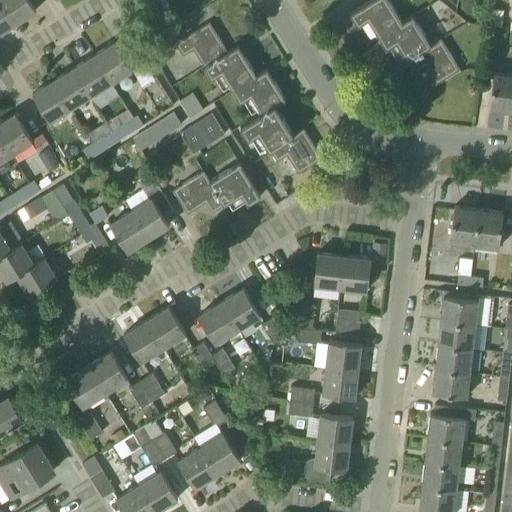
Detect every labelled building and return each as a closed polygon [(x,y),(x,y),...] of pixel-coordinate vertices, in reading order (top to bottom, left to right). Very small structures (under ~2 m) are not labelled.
[(0,0),(15,22),(36,9),(29,0),(0,0)] [(0,0),(0,31),(15,22),(0,0)] [(378,36),(403,20),(390,0),(368,0),(349,12),(357,25),(367,18),(378,36)] [(407,59),(431,44),(413,14),(403,20),(378,36),(386,48),(396,42),(407,59)] [(227,50),(220,38),(209,21),(175,42),(182,53),(193,47),(204,65),(227,50)] [(407,59),(411,66),(414,71),(425,65),(436,83),(460,68),(441,38),(431,44),(407,59)] [(111,81),(132,68),(115,41),(94,54),(111,81)] [(232,88),(256,73),(238,44),(227,50),(204,65),(211,76),(221,70),(232,88)] [(94,54),(74,66),(90,94),(111,81),(94,54)] [(53,79),(70,106),(90,94),(74,66),(53,79)] [(274,102),(275,104),(285,98),(266,67),(256,73),(232,88),(239,100),(249,94),(260,111),(274,102)] [(489,107),(511,109),(511,73),(493,71),(489,107)] [(53,79),(32,92),(49,119),(70,106),(53,79)] [(180,99),(190,116),(203,108),(193,91),(180,99)] [(292,133),(275,104),(274,102),(260,111),(240,123),(247,136),(258,130),(269,147),(292,133)] [(174,110),(134,135),(142,148),(182,123),(174,110)] [(203,116),(210,126),(218,122),(212,111),(203,116)] [(0,121),(0,134),(11,151),(32,138),(26,129),(15,112),(0,121)] [(124,122),(130,132),(144,124),(137,113),(124,122)] [(196,121),(202,131),(210,126),(203,116),(196,121)] [(188,126),(194,136),(202,131),(196,121),(188,126)] [(110,130),(117,141),(130,132),(124,122),(110,130)] [(210,126),(216,137),(224,132),(218,122),(210,126)] [(180,130),(186,141),(194,136),(188,126),(180,130)] [(202,131),(208,141),(216,137),(210,126),(202,131)] [(269,147),(287,177),(297,171),(298,172),(322,157),(303,126),(292,133),(269,147)] [(96,139),(103,150),(117,141),(110,130),(96,139)] [(194,136),(200,146),(208,141),(202,131),(194,136)] [(0,158),(11,151),(0,134),(0,158)] [(192,151),(200,146),(194,136),(186,141),(192,151)] [(90,158),(103,150),(96,139),(83,148),(90,158)] [(42,147),(37,154),(50,165),(56,157),(42,147)] [(260,157),(252,162),(256,169),(265,164),(260,157)] [(209,179),(224,203),(241,193),(247,203),(260,195),(239,161),(209,179)] [(224,203),(209,179),(203,170),(173,189),(187,212),(205,201),(212,211),(224,203)] [(131,209),(148,237),(169,224),(161,212),(172,206),(151,174),(140,180),(150,197),(131,209)] [(34,178),(22,186),(29,197),(41,189),(40,188),(34,178)] [(69,213),(80,206),(63,181),(44,192),(55,209),(63,204),(69,213)] [(29,197),(22,186),(9,194),(16,205),(29,197)] [(16,205),(9,194),(0,199),(0,206),(4,213),(16,205)] [(96,222),(109,214),(102,204),(89,212),(95,221),(96,222)] [(474,243),(478,208),(454,205),(449,240),(474,243)] [(91,225),(90,223),(80,206),(69,213),(80,232),(91,225)] [(474,243),(498,246),(503,211),(478,208),(474,243)] [(127,250),(148,237),(131,209),(110,222),(127,250)] [(91,225),(80,232),(81,233),(66,242),(69,247),(74,244),(76,247),(91,238),(100,254),(110,248),(95,223),(96,222),(95,221),(90,223),(91,225)] [(0,254),(21,242),(21,241),(10,247),(0,230),(0,254)] [(374,241),(373,254),(383,256),(385,242),(374,241)] [(0,268),(6,279),(44,256),(43,255),(33,261),(21,242),(0,254),(0,268)] [(340,286),(344,254),(317,251),(313,283),(340,286)] [(340,286),(347,287),(366,289),(370,257),(344,254),(340,286)] [(57,277),(44,256),(6,279),(7,280),(17,273),(29,294),(57,277)] [(456,282),(469,283),(470,275),(472,258),(459,256),(456,282)] [(470,275),(469,283),(482,285),(483,276),(470,275)] [(237,326),(260,312),(243,286),(221,300),(237,326)] [(440,319),(475,323),(478,299),(443,295),(440,319)] [(221,300),(198,314),(215,340),(237,326),(221,300)] [(301,303),(299,327),(312,328),(313,316),(315,304),(301,303)] [(163,345),(185,331),(169,304),(146,318),(163,345)] [(335,330),(359,332),(360,319),(363,319),(364,310),(347,309),(346,317),(336,316),(335,330)] [(261,322),(273,342),(286,335),(273,315),(261,322)] [(146,318),(123,332),(140,359),(163,345),(146,318)] [(475,323),(440,319),(437,343),(472,347),(475,323)] [(321,329),(299,327),(297,340),(320,342),(321,329)] [(511,346),(511,327),(505,327),(502,350),(511,351),(511,346)] [(357,369),(360,343),(329,339),(326,366),(357,369)] [(212,353),(203,340),(191,347),(204,367),(216,360),(212,353)] [(472,347),(437,343),(435,367),(469,371),(472,347)] [(212,353),(216,360),(224,373),(235,366),(223,346),(212,353)] [(88,364),(105,391),(128,377),(111,350),(88,364)] [(511,351),(502,350),(500,374),(509,375),(511,351)] [(82,405),(105,391),(88,364),(65,378),(82,405)] [(326,366),(323,392),(354,396),(357,369),(326,366)] [(435,367),(432,391),(467,395),(469,371),(435,367)] [(153,399),(165,392),(151,371),(140,379),(153,399)] [(500,374),(497,398),(506,399),(509,375),(500,374)] [(132,384),(128,386),(130,389),(142,407),(153,399),(140,379),(132,384)] [(290,398),(314,401),(315,387),(292,385),(290,398)] [(0,431),(5,429),(22,418),(8,396),(0,401),(0,431)] [(215,426),(227,419),(215,398),(203,405),(215,426)] [(312,415),(314,401),(290,398),(288,412),(312,415)] [(429,412),(427,436),(461,440),(464,416),(474,417),(475,406),(435,402),(434,412),(429,412)] [(78,417),(90,437),(102,430),(90,410),(78,417)] [(317,438),(349,442),(352,416),(320,412),(317,438)] [(501,444),(503,420),(494,419),(492,443),(501,444)] [(165,457),(152,437),(153,437),(144,423),(131,431),(153,465),(165,457)] [(165,457),(177,449),(164,430),(153,437),(152,437),(165,457)] [(223,431),(200,445),(217,472),(240,458),(223,431)] [(424,460),(459,464),(461,440),(427,436),(424,460)] [(317,438),(317,445),(314,465),(346,468),(349,442),(317,438)] [(0,465),(0,502),(53,469),(37,442),(0,465)] [(501,444),(492,443),(489,467),(498,468),(501,444)] [(194,486),(217,472),(200,445),(178,459),(194,486)] [(307,460),(283,457),(281,471),(305,474),(307,460)] [(421,484),(456,488),(459,464),(424,460),(421,484)] [(498,468),(489,467),(486,491),(495,492),(498,468)] [(103,496),(115,488),(102,468),(90,475),(103,496)] [(138,483),(155,510),(178,496),(161,469),(138,483)] [(511,469),(506,469),(503,493),(511,494),(511,469)] [(138,483),(132,487),(115,497),(124,511),(152,511),(155,510),(138,483)] [(450,511),(453,511),(456,488),(421,484),(418,508),(450,511)] [(492,511),(495,492),(486,491),(483,511),(492,511)] [(509,511),(511,496),(511,494),(503,493),(500,511),(509,511)] [(51,511),(45,501),(27,511),(51,511)]
